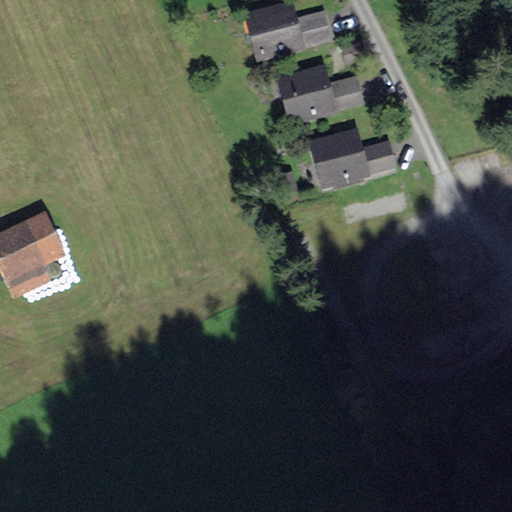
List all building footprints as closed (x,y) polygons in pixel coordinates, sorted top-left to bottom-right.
[(295,31),(289,7),(250,18),(260,56),(328,38),(324,23),(295,31)] [(328,95),(321,71),(283,81),(293,120),(361,102),(357,87),(328,95)] [(360,159),(354,135),(315,145),(326,184),(394,166),(390,151),(360,159)] [(511,193),(499,202),(511,220),(511,193)] [(0,240),(0,259),(15,291),(46,277),(39,262),(57,254),(66,272),(81,264),(64,229),(59,231),(52,216),(0,240)] [(468,240),(440,256),(457,286),(485,271),(468,240)]
